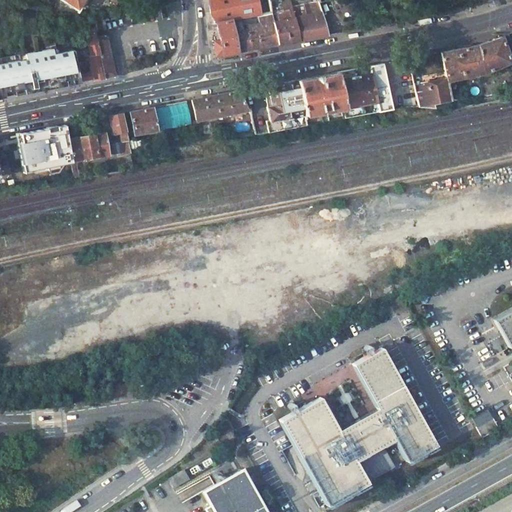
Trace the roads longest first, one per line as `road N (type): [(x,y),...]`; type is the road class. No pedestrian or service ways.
road 1 (secondary): [(207,76),(511,13)]
road 2 (unclassified): [(83,511),(172,450),(180,433),(174,418),(150,413)]
road 3 (secondary): [(374,511),(511,435)]
road 4 (unclassified): [(0,428),(150,413)]
road 5 (unclassified): [(150,413),(0,417)]
road 6 (secondary): [(36,109),(164,84)]
